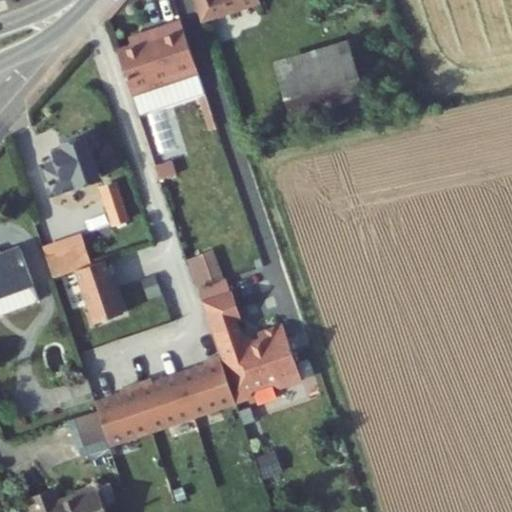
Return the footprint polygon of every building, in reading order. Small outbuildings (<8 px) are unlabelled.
[(191,0),(202,32),(257,7),(254,0),(191,0)] [(136,49),(121,53),(137,99),(160,91),(158,88),(172,84),(173,87),(198,79),(180,26),(156,34),(159,41),(146,45),(145,41),(134,45),(136,49)] [(364,88),(349,35),(274,57),(290,110),(364,88)] [(137,99),(143,119),(205,99),(198,79),(173,87),(172,84),(158,88),(160,91),(137,99)] [(43,158),(58,196),(104,178),(86,128),(63,137),(64,140),(68,149),(58,153),(43,158)] [(68,149),(64,140),(55,144),(58,153),(68,149)] [(93,196),(107,234),(122,228),(108,191),(93,196)] [(14,243),(0,247),(0,291),(28,281),(14,243)] [(50,288),(86,274),(75,246),(39,260),(50,288)] [(188,257),(198,285),(200,285),(223,277),(214,249),(188,257)] [(135,320),(116,266),(99,273),(85,278),(104,331),(135,320)] [(204,299),(233,289),(229,275),(223,277),(200,285),(204,299)] [(237,296),(206,306),(222,354),(238,402),(239,406),(252,402),(256,393),(274,387),(282,392),(301,386),(282,330),(257,339),(259,347),(253,349),(244,342),(238,325),(246,323),(237,296)] [(89,401),(104,443),(238,402),(222,354),(205,360),(206,365),(150,382),(149,377),(132,383),(116,388),(117,393),(89,401)] [(82,382),(52,394),(56,406),(87,395),(82,382)] [(53,489),(25,499),(30,511),(105,511),(96,487),(76,495),(77,498),(59,505),(53,489)]
